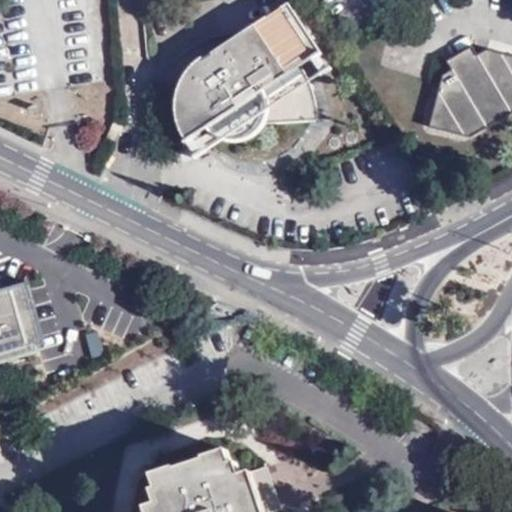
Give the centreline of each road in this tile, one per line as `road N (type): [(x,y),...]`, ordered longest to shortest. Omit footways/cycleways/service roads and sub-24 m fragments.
road 1 (residential): [(479,228),(379,264),(253,277)]
road 2 (residential): [(133,0),(148,139),(120,213)]
road 3 (residential): [(415,368),(253,277)]
road 4 (secondary): [(479,228),(426,292),(415,368)]
road 5 (residential): [(253,277),(120,213)]
road 6 (residential): [(120,213),(0,156)]
road 7 (secondary): [(511,449),(415,368)]
